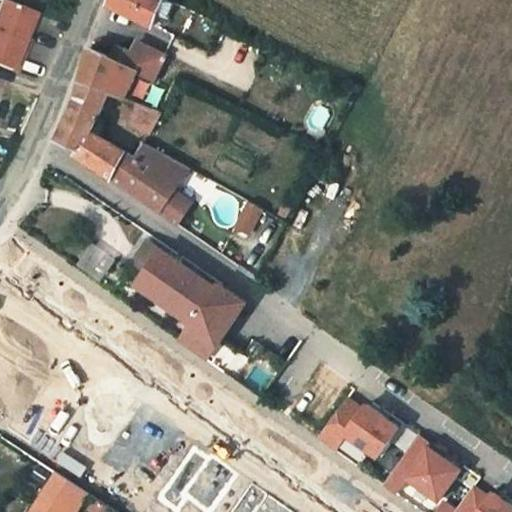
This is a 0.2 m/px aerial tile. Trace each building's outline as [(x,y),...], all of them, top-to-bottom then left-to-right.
[(165,0),(110,0),(109,4),(154,25),(165,0)] [(0,6),(0,64),(11,69),(33,16),(0,6)] [(115,48),(111,57),(138,70),(153,77),(164,52),(137,38),(130,52),(125,49),(126,45),(116,40),(113,47),(115,48)] [(93,49),(81,81),(110,92),(126,99),(138,70),(111,57),(93,49)] [(92,130),(110,92),(81,81),(72,108),(58,138),(81,149),(92,130)] [(135,112),(129,126),(151,134),(174,144),(186,120),(164,109),(162,112),(126,99),(123,107),(135,112)] [(137,155),(92,130),(81,149),(78,155),(138,196),(180,225),(197,198),(177,187),(190,166),(145,142),(137,155)] [(263,208),(251,202),(238,227),(249,233),(263,208)] [(136,261),(149,270),(163,250),(150,241),(136,261)] [(192,270),(163,250),(149,270),(140,284),(195,322),(184,338),(210,357),(247,302),(221,284),(218,288),(192,270)] [(198,261),(192,270),(218,288),(221,284),(224,279),(198,261)] [(351,395),(322,436),(339,448),(350,432),(383,455),(404,426),(383,411),(371,403),(368,408),(351,395)] [(422,432),(415,442),(427,450),(431,444),(444,454),(447,450),(422,432)] [(415,442),(386,482),(400,491),(411,475),(441,497),(463,467),(449,457),(444,454),(431,444),(427,450),(415,442)] [(61,472),(36,511),(78,511),(91,492),(61,472)] [(433,511),(440,501),(407,481),(401,491),(433,511)] [(475,484),(454,511),(511,511),(511,501),(508,499),(495,490),(491,495),(475,484)]
